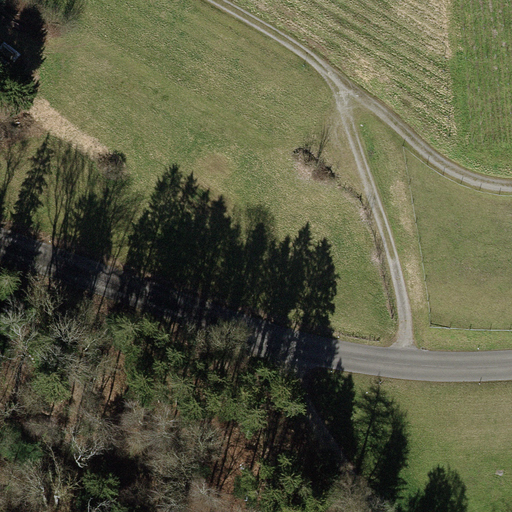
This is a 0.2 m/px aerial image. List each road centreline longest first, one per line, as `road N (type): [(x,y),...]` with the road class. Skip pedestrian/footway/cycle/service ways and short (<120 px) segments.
road 1 (tertiary): [(511,363),(398,365),(272,345),(0,243)]
road 2 (track): [(398,365),(395,279),(336,84)]
road 3 (track): [(511,185),(476,180),(440,162),(378,107),(336,84)]
road 4 (track): [(371,511),(295,400),(272,345)]
road 5 (track): [(336,84),(297,45),(217,0)]
